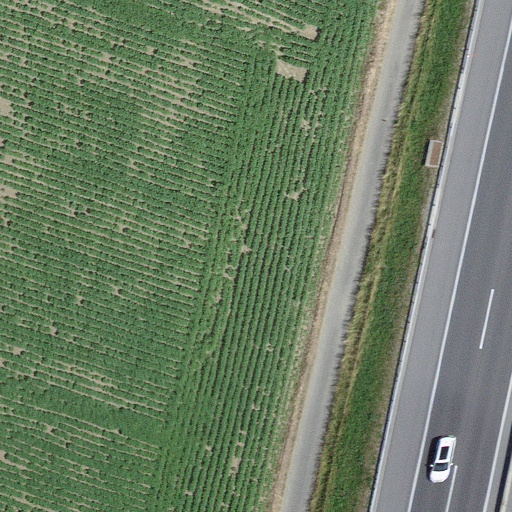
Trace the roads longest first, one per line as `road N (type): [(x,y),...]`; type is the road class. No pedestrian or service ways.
road 1 (track): [(412,0),(296,511)]
road 2 (motorway): [(511,203),(447,511)]
